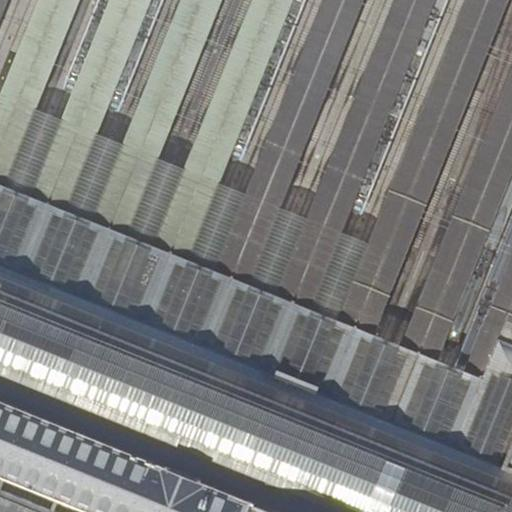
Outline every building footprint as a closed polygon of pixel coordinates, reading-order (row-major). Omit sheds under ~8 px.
[(36,0),(0,90),(0,111),(28,123),(77,0),(36,0)] [(111,0),(57,135),(91,149),(150,0),(111,0)] [(182,0),(117,159),(151,173),(222,0),(182,0)] [(253,0),(178,184),(214,199),(294,0),(253,0)] [(511,511),(511,333),(487,323),(477,349),(445,426),(415,414),(400,408),(382,400),(348,387),(334,381),(316,374),(325,351),(362,258),(160,177),(46,131),(26,123),(0,188),(0,511),(511,511)]
